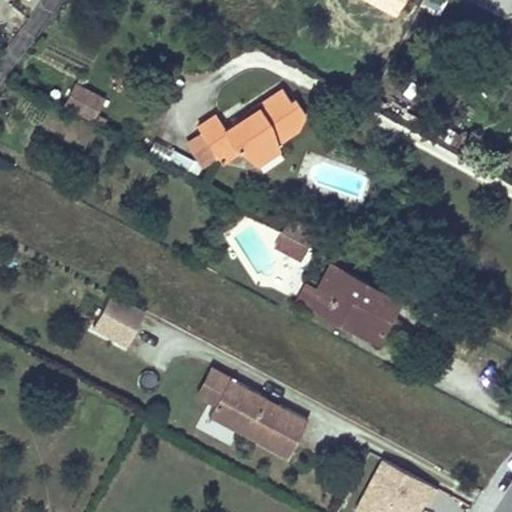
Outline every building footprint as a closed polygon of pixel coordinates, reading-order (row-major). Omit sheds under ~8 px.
[(93,116),(102,100),(74,85),(65,102),(93,116)] [(277,140),(297,127),(304,111),(294,97),(290,100),(282,88),(257,105),(253,110),(255,112),(249,117),(247,114),(226,128),(216,113),(197,125),(221,162),(240,149),(255,162),(280,146),(277,140)] [(167,159),(172,149),(154,140),(149,150),(167,159)] [(288,250),(295,237),(281,230),(274,243),(288,250)] [(301,258),(308,244),(295,237),(288,250),(301,258)] [(387,313),(396,296),(330,261),(317,288),(308,304),(346,324),(352,315),(383,331),(391,315),(387,313)] [(308,304),(317,288),(306,282),(297,298),(308,304)] [(127,343),(145,309),(111,291),(93,324),(127,343)] [(391,315),(400,298),(396,296),(387,313),(391,315)] [(383,331),(352,315),(346,324),(377,341),(383,331)] [(214,402),(229,375),(211,366),(197,392),(214,402)] [(287,456),(308,418),(278,402),(274,408),(263,403),(267,396),(229,375),(214,402),(208,413),(287,456)] [(274,408),(278,402),(267,396),(263,403),(274,408)] [(379,463),(352,511),(418,511),(421,507),(427,510),(435,494),(379,463)]
